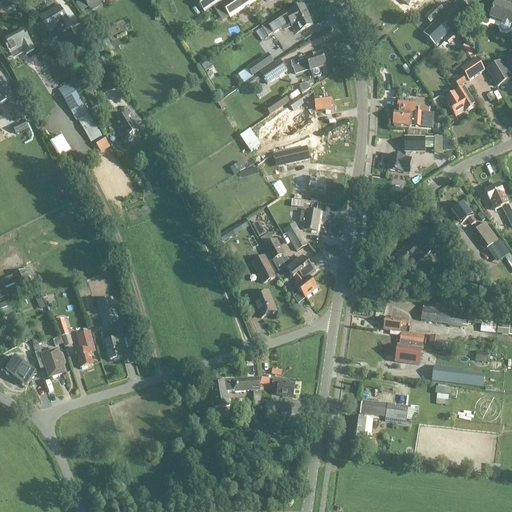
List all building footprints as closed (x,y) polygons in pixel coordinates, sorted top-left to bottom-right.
[(83,0),(89,8),(102,0),(106,0),(107,0),(110,1),(111,0),(83,0)] [(192,0),(202,15),(220,4),(226,0),(192,0)] [(269,0),(270,1),(271,0),(226,0),(220,4),(230,20),(260,0),(269,0)] [(399,0),(402,2),(404,1),(413,9),(420,0),(399,0)] [(471,12),(460,1),(423,36),(435,47),(471,12)] [(511,6),(496,1),(490,17),(502,22),(500,27),(502,31),(505,32),(509,31),(511,25),(511,35),(510,40),(511,40),(511,6)] [(431,11),(437,17),(443,11),(437,5),(431,11)] [(267,25),(262,28),(262,29),(268,37),(273,34),(273,33),(282,27),(288,23),(291,30),(297,28),(300,33),(311,27),(304,11),(302,7),(286,15),(285,13),(276,18),(267,24),(267,25)] [(48,32),(56,28),(59,32),(62,30),(64,33),(72,28),(60,9),(40,20),(48,32)] [(104,34),(94,17),(85,22),(106,57),(121,47),(118,42),(112,46),(108,40),(104,43),(100,37),(104,34)] [(5,52),(8,50),(10,54),(22,48),(27,55),(35,51),(24,30),(3,42),(5,44),(1,45),(1,47),(3,51),(5,52)] [(449,46),(455,40),(452,36),(446,42),(449,46)] [(293,44),(283,47),(285,52),(295,49),(293,44)] [(461,47),(467,60),(472,57),(467,44),(461,47)] [(296,77),(312,72),(314,77),(316,78),(321,76),(322,75),(320,69),(326,67),(322,55),(316,57),(315,55),(299,61),(291,63),(292,67),(291,67),(292,69),(293,69),(296,77)] [(434,55),(429,59),(433,64),(438,60),(434,55)] [(113,70),(105,58),(97,63),(99,65),(95,68),(98,72),(101,70),(105,75),(113,70)] [(53,59),(47,62),(61,83),(66,80),(53,59)] [(476,60),(460,70),(469,83),(485,72),(476,60)] [(280,61),(244,85),(248,91),(263,80),(267,86),(288,73),(280,61)] [(253,67),(248,70),(251,74),(253,78),(259,74),(264,70),(261,67),(259,63),(253,67)] [(500,63),(487,71),(498,88),(511,80),(500,63)] [(453,80),(459,89),(466,84),(461,75),(453,80)] [(0,104),(14,98),(4,78),(0,79),(0,104)] [(277,96),(286,90),(280,82),(271,87),(277,96)] [(102,138),(69,83),(57,90),(76,122),(78,122),(91,144),(102,138)] [(263,98),(267,91),(261,88),(257,95),(263,98)] [(445,100),(448,105),(456,117),(463,113),(464,114),(476,107),(465,88),(455,94),(445,100)] [(487,96),(490,106),(501,102),(498,93),(487,96)] [(305,95),(289,106),(293,112),(310,101),(305,95)] [(271,117),(290,105),(285,97),(266,110),(271,117)] [(314,98),(316,112),(332,110),(330,97),(325,97),(324,97),(314,98)] [(217,104),(222,110),(227,107),(222,100),(217,104)] [(398,112),(394,112),(393,126),(395,126),(394,128),(401,129),(401,127),(428,129),(429,115),(414,114),(415,103),(399,101),(398,112)] [(16,105),(8,108),(16,125),(24,121),(16,105)] [(106,116),(100,106),(90,112),(96,122),(106,116)] [(305,112),(266,122),(271,141),(310,131),(305,112)] [(142,131),(131,114),(113,125),(125,142),(142,131)] [(25,123),(12,129),(16,136),(28,130),(25,123)] [(71,152),(62,136),(47,145),(51,151),(54,149),(60,159),(71,152)] [(111,150),(104,138),(94,143),(101,155),(111,150)] [(425,140),(405,140),(405,154),(425,154),(425,140)] [(307,148),(283,154),(286,167),(310,161),(307,148)] [(408,174),(409,167),(410,159),(390,156),(388,172),(408,174)] [(263,165),(267,174),(275,170),(271,162),(263,165)] [(421,166),(424,173),(432,169),(429,163),(421,166)] [(324,195),(326,178),(301,175),(299,192),(324,195)] [(503,211),(509,208),(504,198),(498,187),(484,194),(489,204),(490,203),(497,215),(503,212),(503,211)] [(476,223),(472,217),(463,204),(452,212),(461,225),(467,221),(471,227),(476,223)] [(511,228),(511,206),(509,208),(503,211),(503,212),(511,228)] [(299,224),(305,225),(304,231),(318,233),(321,214),(307,211),(307,213),(301,212),(299,224)] [(261,244),(267,242),(258,222),(252,224),(261,244)] [(222,244),(243,232),(239,225),(218,238),(222,244)] [(284,231),(297,253),(308,247),(295,225),(284,231)] [(485,225),(472,235),(484,251),(497,241),(485,225)] [(416,238),(396,257),(411,272),(431,253),(429,251),(439,240),(430,231),(420,242),(416,238)] [(276,240),(264,247),(279,273),(285,269),(294,280),(299,275),(305,282),(310,279),(309,278),(315,274),(313,272),(315,271),(315,269),(313,266),(311,266),(309,267),(303,259),(292,267),(285,258),(284,259),(282,256),(285,255),(276,240)] [(251,264),(263,286),(276,280),(265,257),(251,264)] [(238,266),(228,270),(232,280),(243,276),(238,266)] [(283,277),(288,274),(285,270),(278,275),(281,278),(282,277),(283,277)] [(33,287),(26,271),(12,277),(19,294),(33,287)] [(294,285),(300,293),(293,299),(298,306),(318,290),(310,279),(305,282),(299,275),(294,280),(296,283),(294,285)] [(268,293),(253,299),(262,320),(277,313),(268,293)] [(16,299),(0,305),(0,316),(1,318),(20,311),(16,299)] [(105,302),(97,304),(100,316),(104,328),(111,326),(119,324),(116,312),(112,300),(105,302)] [(297,307),(300,316),(311,312),(308,303),(297,307)] [(511,315),(423,304),(420,324),(468,329),(469,324),(481,326),(480,333),(508,337),(511,315)] [(90,327),(98,325),(95,315),(88,317),(90,327)] [(386,318),(384,331),(391,332),(391,336),(401,337),(402,334),(409,335),(409,333),(410,330),(408,329),(409,321),(386,318)] [(66,328),(64,320),(60,322),(56,323),(59,330),(61,338),(65,337),(69,336),(66,328)] [(97,328),(92,329),(94,338),(100,337),(97,328)] [(119,340),(117,331),(101,335),(104,344),(106,343),(111,362),(123,359),(118,340),(119,340)] [(7,337),(10,344),(15,341),(14,340),(17,338),(15,333),(7,337)] [(79,353),(76,354),(79,362),(81,370),(87,368),(94,366),(92,360),(90,354),(93,353),(95,353),(93,343),(90,333),(83,334),(77,336),(79,344),(82,352),(79,353)] [(424,336),(409,333),(409,335),(402,334),(401,337),(400,348),(400,351),(398,351),(396,367),(420,370),(424,336)] [(65,349),(72,346),(69,337),(62,339),(65,349)] [(430,337),(428,346),(438,348),(444,349),(446,339),(440,338),(430,337)] [(61,352),(44,357),(51,378),(67,373),(61,352)] [(474,363),(488,364),(489,354),(475,353),(474,363)] [(11,357),(1,372),(23,386),(24,383),(28,386),(35,375),(31,373),(32,371),(21,364),(22,362),(17,359),(16,361),(11,357)] [(434,368),(432,383),(483,389),(484,378),(461,375),(462,371),(434,368)] [(210,383),(214,409),(230,407),(228,395),(234,394),(261,392),(260,379),(234,380),(234,381),(226,381),(210,383)] [(272,387),(278,388),(277,396),(293,398),(295,386),(291,385),(292,383),(273,380),(272,387)] [(435,389),(436,402),(445,401),(445,388),(435,389)] [(362,402),(360,415),(386,419),(385,423),(406,426),(406,421),(413,422),(415,411),(408,410),(408,409),(362,402)] [(270,403),(269,418),(296,419),(296,404),(270,403)] [(351,418),(349,433),(351,433),(350,443),(358,444),(357,449),(370,451),(372,437),(374,424),(374,422),(373,420),(371,418),(366,417),(365,420),(351,418)]
